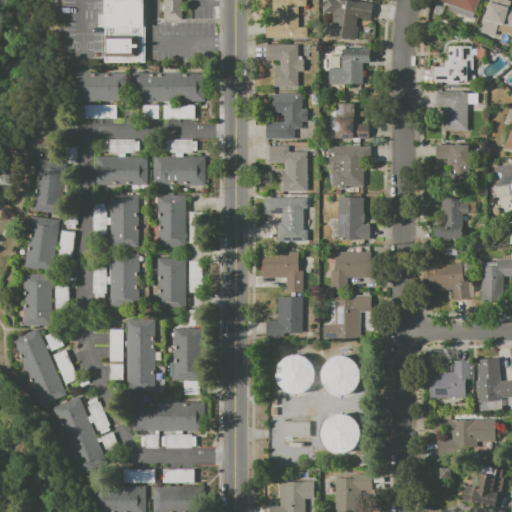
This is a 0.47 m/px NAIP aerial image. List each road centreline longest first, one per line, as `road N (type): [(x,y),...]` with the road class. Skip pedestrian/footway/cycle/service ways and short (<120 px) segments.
road 1 (residential): [(408,0),(402,511)]
road 2 (tertiary): [(237,0),(234,511)]
